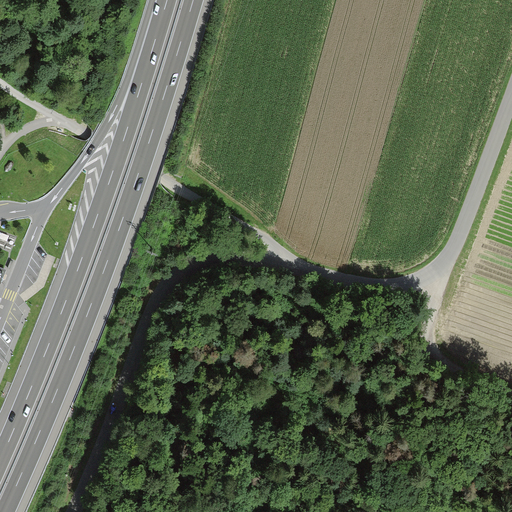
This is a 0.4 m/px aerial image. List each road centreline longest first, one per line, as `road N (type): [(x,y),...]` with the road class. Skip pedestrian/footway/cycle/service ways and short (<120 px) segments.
road 1 (unclassified): [(511,95),(455,244),(433,271),(371,281),(234,255),(198,256),(175,267),(142,319),(71,511)]
road 2 (motorway): [(4,511),(120,227),(193,0)]
road 3 (motorway): [(167,0),(81,261),(0,461)]
road 4 (track): [(308,267),(58,118)]
road 5 (motorway): [(166,0),(110,119),(45,207)]
road 6 (track): [(214,511),(249,478),(379,475)]
road 7 (track): [(419,353),(382,456),(384,511)]
